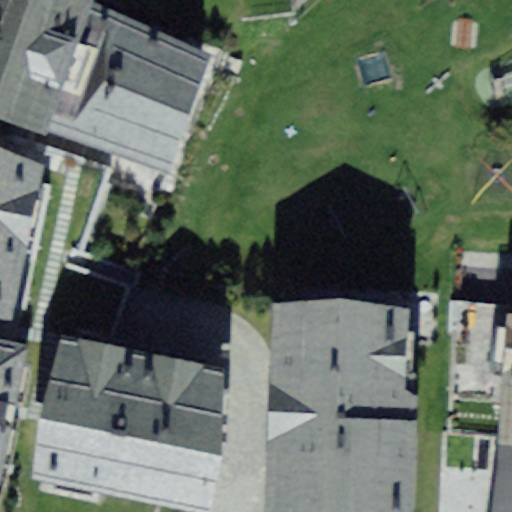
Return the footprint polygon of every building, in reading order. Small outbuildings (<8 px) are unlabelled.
[(72,0),(0,0),(0,125),(51,142),(96,8),(72,0)] [(181,0),(199,17),(215,0),(181,0)] [(30,174),(0,165),(0,299),(8,301),(30,174)] [(279,508),(334,511),(406,511),(410,320),(283,316),(279,508)] [(69,346),(40,475),(203,510),(214,378),(69,346)] [(16,355),(0,351),(0,485),(1,486),(16,355)] [(511,511),(511,366),(500,501),(498,511),(511,511)]
